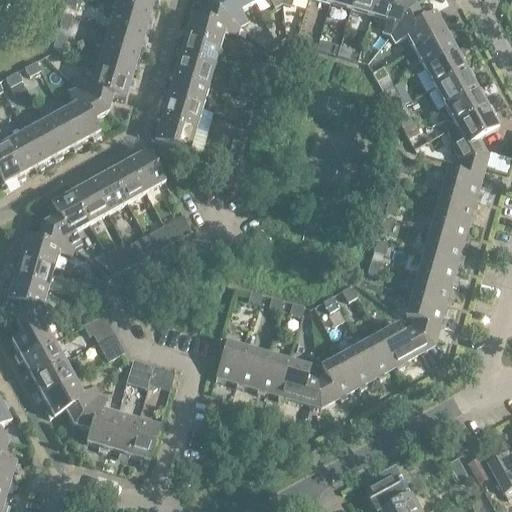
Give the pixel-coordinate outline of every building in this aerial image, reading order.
[(77,0),(67,0),(65,9),(74,12),(77,0)] [(159,0),(117,0),(114,9),(149,19),(153,7),(157,8),(159,0)] [(254,7),(249,0),(218,0),(208,5),(239,30),(247,26),(240,15),(254,7)] [(249,0),(254,7),(267,0),(274,11),(282,7),(280,0),(249,0)] [(280,0),(282,7),(290,9),(292,0),(304,0),(308,1),(308,0),(280,0)] [(331,0),(329,7),(350,13),(353,0),(331,0)] [(353,0),(350,13),(371,20),(376,0),(353,0)] [(376,0),(371,20),(385,24),(381,37),(390,39),(414,8),(398,3),(399,0),(376,0)] [(239,30),(208,5),(203,23),(191,19),(187,32),(183,31),(180,39),(184,40),(219,50),(224,35),(236,39),(239,30)] [(423,23),(414,8),(390,39),(394,47),(406,40),(414,54),(446,36),(439,25),(443,23),(439,15),(423,23)] [(153,21),(149,19),(114,9),(109,30),(143,40),(147,28),(151,29),(153,21)] [(72,20),(62,17),(59,29),(69,32),(72,20)] [(147,41),(143,40),(109,30),(102,51),(137,61),(141,48),(145,50),(147,41)] [(450,34),(446,36),(414,54),(424,73),(456,55),(450,44),(454,42),(450,34)] [(66,40),(56,37),(53,50),(63,52),(66,40)] [(298,38),(296,47),(307,51),(310,41),(298,38)] [(219,50),(184,40),(181,53),(177,51),(174,60),(178,61),(213,71),(219,50)] [(319,44),(316,53),(329,57),(332,47),(319,44)] [(340,49),(337,59),(349,63),(352,53),(340,49)] [(141,62),(137,61),(102,51),(96,72),(131,82),(135,69),(139,70),(141,62)] [(460,53),(456,55),(424,73),(435,92),(467,74),(460,62),(464,60),(460,53)] [(213,71),(178,61),(175,73),(171,72),(168,81),(172,82),(207,92),(213,71)] [(41,74),(36,65),(24,71),(29,80),(41,74)] [(253,70),(249,82),(259,85),(263,72),(253,70)] [(383,71),(372,77),(377,86),(388,80),(383,71)] [(135,83),(131,82),(96,72),(92,86),(79,83),(77,92),(107,116),(112,99),(125,103),(129,90),(133,91),(135,83)] [(470,72),(467,74),(435,92),(445,111),(477,93),(471,82),(475,79),(470,72)] [(21,85),(16,76),(5,82),(10,91),(21,85)] [(207,92),(172,82),(169,94),(165,93),(162,101),(166,103),(201,113),(207,92)] [(393,90),(382,96),(387,105),(398,99),(393,90)] [(247,91),(244,103),(253,106),(257,93),(247,91)] [(481,91),(477,93),(445,111),(456,130),(488,112),(481,100),(485,98),(481,91)] [(107,116),(77,92),(70,95),(76,107),(62,114),(80,146),(91,140),(93,144),(101,140),(93,124),(107,116)] [(201,113),(166,103),(163,115),(158,114),(156,122),(160,123),(195,133),(201,113)] [(404,109),(393,115),(397,124),(408,118),(404,109)] [(491,110),(488,112),(456,130),(447,135),(454,148),(452,149),(459,163),(485,171),(488,159),(479,142),(498,131),(491,119),(495,118),(491,110)] [(241,111),(238,123),(247,126),(251,114),(241,111)] [(80,146),(62,114),(43,125),(61,156),(72,150),(74,154),(82,150),(80,146)] [(195,133),(160,123),(156,136),(152,135),(150,143),(154,144),(154,145),(189,155),(195,133)] [(63,161),(61,156),(43,125),(24,135),(42,167),(53,161),(55,165),(63,161)] [(414,128),(403,134),(408,143),(419,136),(414,128)] [(235,132),(232,144),(242,147),(245,135),(235,132)] [(44,171),(42,167),(24,135),(5,146),(23,178),(34,171),(37,175),(44,171)] [(0,183),(3,188),(15,182),(17,186),(25,182),(23,178),(5,146),(0,148),(0,183)] [(229,153),(226,165),(236,168),(239,156),(229,153)] [(125,161),(127,165),(145,198),(165,186),(147,155),(135,161),(133,157),(125,161)] [(488,159),(485,171),(496,174),(500,160),(489,157),(488,159)] [(410,163),(400,160),(397,173),(407,176),(410,163)] [(145,198),(127,165),(116,172),(114,168),(106,172),(109,176),(126,208),(145,198)] [(481,183),(447,173),(441,194),(476,204),(480,205),(482,199),(477,197),(481,183)] [(126,208),(109,176),(97,182),(95,178),(88,182),(90,186),(107,218),(126,208)] [(395,181),(391,194),(401,197),(404,184),(395,181)] [(107,218),(90,186),(78,193),(76,189),(69,193),(71,197),(88,229),(107,218)] [(476,204),(441,194),(435,215),(470,225),(474,226),(476,219),(472,218),(476,204)] [(88,229),(71,197),(59,203),(57,199),(49,204),(57,219),(43,227),(73,252),(81,248),(75,236),(88,229)] [(389,202),(385,215),(395,218),(398,205),(389,202)] [(470,225),(435,215),(429,236),(464,246),(468,247),(470,240),(466,239),(470,225)] [(383,223),(379,235),(389,238),(392,226),(383,223)] [(73,252),(43,227),(38,244),(25,240),(22,253),(17,252),(15,260),(19,262),(54,272),(58,257),(71,261),(73,252)] [(165,234),(171,245),(180,240),(174,229),(165,234)] [(464,246),(429,236),(423,257),(458,267),(462,268),(464,261),(460,260),(464,246)] [(146,244),(152,256),(161,251),(155,239),(146,244)] [(386,247),(377,244),(373,256),(383,259),(386,247)] [(127,255),(134,266),(142,261),(136,250),(127,255)] [(458,267),(423,257),(417,277),(452,287),(456,289),(458,282),(454,281),(458,267)] [(108,265),(115,276),(123,272),(117,260),(108,265)] [(54,272),(19,262),(15,274),(11,273),(9,281),(13,282),(48,292),(54,272)] [(380,267),(371,265),(367,277),(377,280),(380,267)] [(411,298),(446,308),(451,309),(452,303),(448,301),(452,287),(417,277),(405,274),(400,294),(411,298)] [(48,292),(13,282),(9,294),(5,293),(3,302),(19,307),(15,323),(54,319),(56,311),(44,307),(48,292)] [(91,292),(87,304),(102,308),(108,288),(90,283),(88,291),(91,292)] [(357,301),(350,290),(341,295),(348,306),(357,301)] [(263,299),(250,296),(248,305),(260,309),(263,299)] [(446,308),(411,298),(405,319),(413,322),(410,331),(434,349),(440,329),(445,330),(446,323),(442,322),(446,308)] [(338,312),(331,301),(323,306),(329,317),(338,312)] [(284,306),(271,302),(268,311),(281,315),(284,306)] [(304,312),(292,308),(289,317),(302,321),(304,312)] [(58,327),(54,319),(15,323),(23,338),(11,345),(18,357),(14,359),(18,366),(22,364),(54,346),(47,333),(58,327)] [(104,319),(84,329),(90,339),(93,337),(98,347),(114,338),(104,319)] [(379,339),(396,370),(398,374),(404,371),(401,367),(434,349),(410,331),(401,335),(398,328),(379,339)] [(396,370),(379,339),(360,349),(377,380),(379,384),(385,381),(383,377),(396,370)] [(64,365),(54,346),(22,364),(28,375),(24,377),(29,385),(32,383),(64,365)] [(223,383),(236,387),(247,352),(226,346),(216,381),(215,385),(222,387),(223,383)] [(106,355),(111,364),(122,358),(117,349),(106,355)] [(377,380),(360,349),(340,360),(358,391),(360,395),(366,391),(364,388),(377,380)] [(267,359),(247,352),(236,387),(235,391),(242,393),(243,389),(257,393),(267,359)] [(289,365),(267,359),(257,393),(256,398),(262,399),(264,395),(278,400),(289,365)] [(358,391),(340,360),(320,371),(324,378),(317,382),(320,412),(339,402),(341,405),(347,402),(345,398),(358,391)] [(133,364),(127,386),(147,392),(153,370),(133,364)] [(75,385),(64,365),(32,383),(39,395),(35,397),(39,404),(43,402),(75,385)] [(310,371),(289,365),(278,400),(277,404),(284,406),(285,401),(320,412),(317,382),(307,379),(310,371)] [(164,376),(160,388),(170,391),(173,379),(164,376)] [(82,398),(75,385),(43,402),(49,413),(46,415),(50,423),(66,415),(73,430),(98,399),(94,391),(82,398)] [(106,401),(98,399),(73,430),(89,434),(86,447),(99,451),(97,455),(106,458),(107,454),(117,419),(103,414),(106,401)] [(4,404),(0,406),(0,448),(8,448),(0,432),(0,431),(11,425),(5,414),(8,411),(4,404)] [(138,425),(117,419),(107,454),(120,457),(118,461),(127,464),(128,460),(138,425)] [(159,431),(138,425),(128,460),(140,463),(139,467),(147,470),(148,466),(149,466),(159,431)] [(3,463),(8,448),(0,448),(0,485),(9,488),(13,475),(17,477),(20,469),(15,467),(3,463)] [(511,462),(509,457),(489,468),(506,499),(511,495),(511,462)] [(463,471),(459,462),(449,467),(454,476),(463,471)] [(482,462),(469,469),(480,487),(492,481),(482,462)] [(403,479),(397,468),(366,485),(371,495),(367,497),(375,511),(388,511),(409,501),(409,500),(398,481),(403,479)] [(468,479),(463,471),(454,476),(459,484),(468,479)] [(0,508),(3,509),(7,496),(11,498),(14,489),(9,488),(0,485),(0,508)] [(420,511),(413,498),(409,500),(409,501),(388,511),(420,511)] [(483,511),(485,511),(481,502),(471,508),(473,511),(483,511)]
